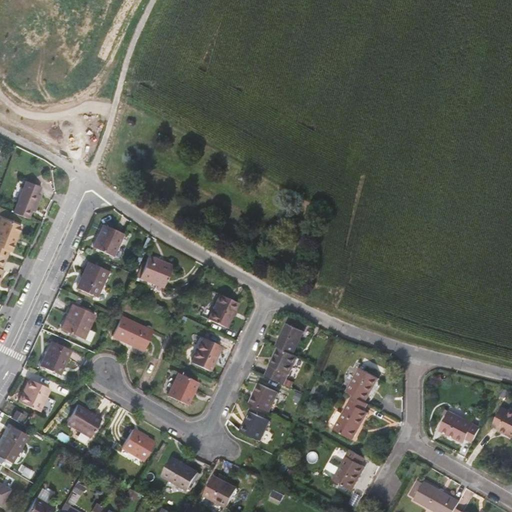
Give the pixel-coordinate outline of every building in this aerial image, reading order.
[(26,181),(13,213),(29,219),(32,211),(39,194),(41,187),(26,181)] [(39,194),(32,211),(35,212),(42,195),(39,194)] [(0,255),(6,257),(6,258),(9,251),(11,252),(15,241),(12,241),(19,225),(2,218),(0,222),(0,255)] [(104,224),(93,247),(113,256),(123,233),(104,224)] [(22,226),(19,225),(12,241),(15,241),(22,226)] [(148,256),(140,277),(164,287),(172,266),(148,256)] [(109,271),(89,261),(77,288),(96,297),(109,271)] [(238,303),(219,294),(208,319),(227,328),(238,303)] [(95,314),(73,304),(62,329),(83,339),(95,314)] [(121,316),(112,336),(144,350),(153,331),(121,316)] [(287,324),(277,346),(278,347),(294,354),(304,331),(287,324)] [(221,347),(202,338),(191,362),(209,371),(221,347)] [(52,342),(41,365),(60,374),(71,351),(52,342)] [(294,354),(278,347),(265,375),(284,384),(297,356),(294,354)] [(70,359),(81,363),(84,355),(73,351),(70,359)] [(360,367),(346,391),(353,395),(366,402),(379,378),(360,367)] [(198,382),(178,372),(167,395),(188,405),(198,382)] [(29,379),(19,402),(39,411),(50,388),(29,379)] [(250,403),(269,412),(279,392),(259,383),(250,403)] [(294,396),(303,401),(306,395),(296,391),(294,396)] [(353,395),(334,429),(353,440),(368,412),(365,411),(369,404),(366,402),(353,395)] [(78,404),(66,423),(90,438),(102,418),(78,404)] [(499,430),(511,437),(511,411),(509,410),(508,411),(502,407),(492,426),(499,429),(499,430)] [(16,410),(12,417),(20,422),(24,415),(16,410)] [(261,441),(270,421),(250,411),(240,432),(261,441)] [(472,443),(480,427),(449,411),(439,431),(464,444),(466,440),(472,443)] [(0,455),(11,462),(27,436),(11,427),(0,445),(0,455)] [(133,429),(122,448),(144,461),(155,442),(133,429)] [(366,458),(350,449),(342,465),(334,460),(331,461),(326,470),(326,473),(334,478),(333,480),(351,491),(365,466),(362,465),(366,458)] [(173,457),(162,476),(188,491),(199,472),(173,457)] [(214,475),(204,495),(227,508),(237,488),(214,475)] [(454,511),(456,508),(460,501),(424,481),(413,500),(434,511),(454,511)] [(0,504),(0,505),(9,490),(0,484),(0,504)] [(145,487),(142,492),(147,495),(150,490),(145,487)] [(41,488),(26,511),(53,511),(55,509),(47,503),(52,495),(41,488)] [(137,495),(129,491),(126,499),(133,503),(137,495)]
